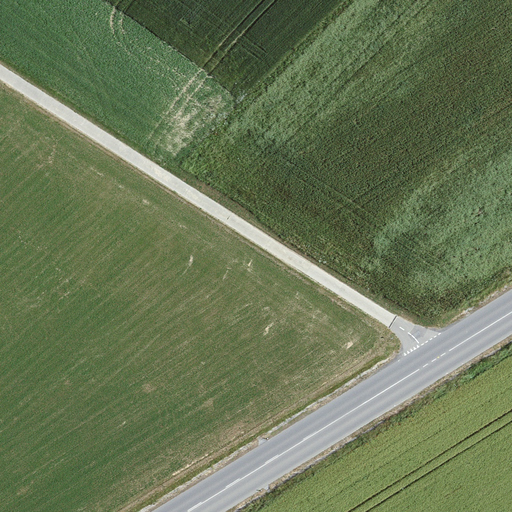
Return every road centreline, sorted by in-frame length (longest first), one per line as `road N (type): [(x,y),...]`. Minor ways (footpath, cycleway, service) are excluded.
road 1 (track): [(420,369),(0,86)]
road 2 (tertiary): [(187,511),(511,312)]
